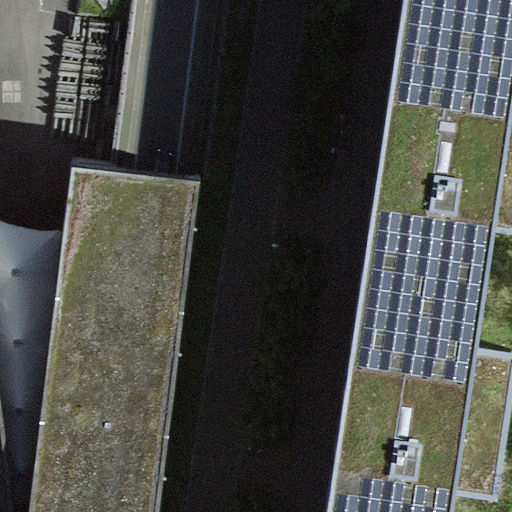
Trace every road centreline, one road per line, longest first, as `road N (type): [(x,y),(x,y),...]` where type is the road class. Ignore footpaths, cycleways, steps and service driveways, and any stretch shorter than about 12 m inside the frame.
road 1 (residential): [(203,511),(283,0)]
road 2 (motorway): [(97,511),(167,0)]
